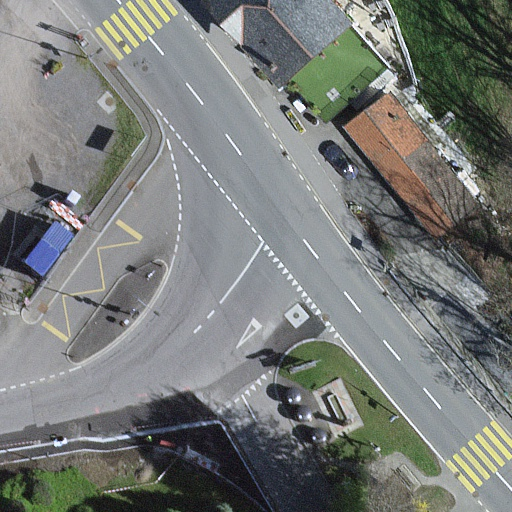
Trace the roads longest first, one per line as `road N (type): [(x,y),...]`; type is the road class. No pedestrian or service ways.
road 1 (tertiary): [(289,215),(511,488)]
road 2 (tertiary): [(118,0),(289,215)]
road 3 (tertiary): [(195,332),(98,395),(0,422)]
road 4 (unclassified): [(195,332),(311,511)]
road 5 (tertiary): [(289,215),(195,332)]
